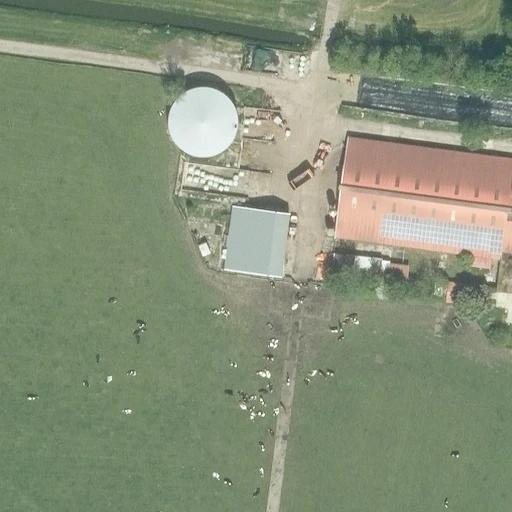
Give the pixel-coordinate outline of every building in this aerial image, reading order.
[(214,157),(218,156),(222,154),(226,151),(228,149),(230,148),(232,145),(234,142),(235,140),(236,138),(238,134),(239,131),(239,130),(240,127),(240,125),(240,120),(239,118),(239,116),(238,112),(237,110),(236,107),(234,104),(232,101),(229,98),(227,95),(225,94),(223,93),(219,90),(216,89),(214,89),(210,88),(206,87),(204,87),(202,87),(199,88),(197,88),(192,89),(188,91),(184,93),(181,96),(180,97),(178,99),(177,101),(175,102),(174,104),(173,106),(172,109),(171,111),(170,115),(169,117),(169,121),(169,123),(169,126),(169,129),(170,131),(170,133),(171,136),(172,138),(174,141),(175,143),(177,146),(180,149),(184,152),(186,153),(188,154),(191,156),(193,157),(198,158),(202,158),(205,158),(208,158),(211,158),(214,157)] [(466,267),(491,270),(493,259),(501,260),(497,293),(511,294),(511,160),(349,139),(336,238),(467,256),(466,267)] [(281,212),(281,208),(266,206),(263,210),(233,207),(224,270),(282,277),(290,213),(281,212)] [(335,254),(333,271),(344,273),(347,256),(335,254)] [(356,257),(354,274),(380,278),(382,261),(356,257)] [(388,281),(401,282),(403,266),(390,264),(388,279),(388,281)] [(466,305),(469,286),(449,283),(446,303),(466,305)]
